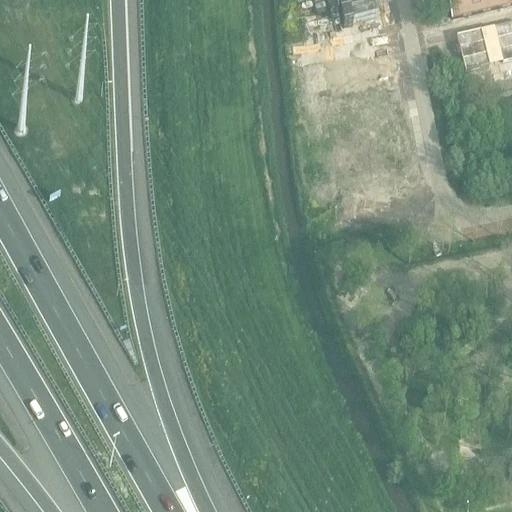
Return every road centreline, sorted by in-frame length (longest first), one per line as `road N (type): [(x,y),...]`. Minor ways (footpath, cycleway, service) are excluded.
road 1 (motorway): [(206,511),(142,329),(127,228),(116,0)]
road 2 (motorway): [(172,511),(0,204)]
road 3 (motorway): [(0,346),(97,511)]
